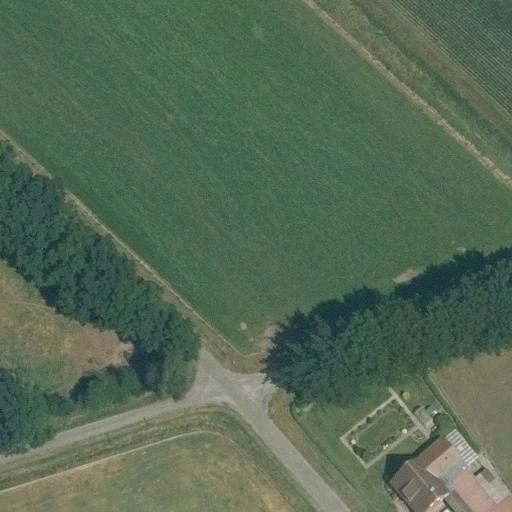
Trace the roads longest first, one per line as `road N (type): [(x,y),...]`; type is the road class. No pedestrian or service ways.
road 1 (unclassified): [(223,379),(511,295)]
road 2 (residential): [(0,179),(223,379)]
road 3 (unclassified): [(0,447),(223,379)]
road 4 (unclassified): [(223,379),(341,511)]
